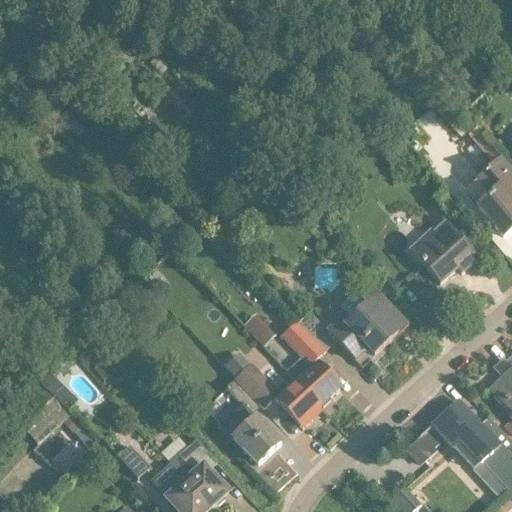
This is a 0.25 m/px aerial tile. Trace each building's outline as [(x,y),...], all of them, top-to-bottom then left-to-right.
[(118,40),(116,55),(130,57),(132,43),(118,40)] [(153,144),(166,134),(157,122),(144,132),(153,144)] [(477,131),(467,139),(492,167),(502,158),(477,131)] [(426,157),(420,163),(427,171),(434,165),(426,157)] [(503,240),(511,232),(511,179),(499,164),(475,185),(488,200),(476,210),(503,240)] [(477,262),(445,226),(433,236),(431,234),(408,255),(438,289),(455,274),(459,278),(477,262)] [(298,326),(325,356),(336,345),(361,372),(397,337),(390,330),(396,323),(369,295),(359,304),(355,300),(352,300),(342,309),(342,314),(346,318),(342,322),(340,320),(332,327),(313,311),(298,326)] [(264,350),(276,342),(261,319),(248,328),(264,350)] [(314,366),(325,356),(298,326),(281,341),(309,372),(294,386),(319,412),(339,393),(314,366)] [(143,357),(155,369),(170,354),(158,342),(143,357)] [(511,361),(507,367),(511,372),(488,395),(511,421),(511,361)] [(319,412),(294,386),(280,399),(252,368),(235,383),(260,410),(263,413),(274,403),(299,430),(319,412)] [(47,391),(55,383),(49,377),(41,385),(47,391)] [(38,450),(71,417),(36,383),(4,416),(38,450)] [(260,410),(235,383),(225,393),(244,413),(246,411),(251,418),(260,410)] [(511,498),(511,446),(487,420),(478,428),(458,406),(432,431),(452,451),(458,446),(479,468),(481,466),(504,490),(511,498)] [(279,449),(251,418),(246,411),(244,413),(233,422),(240,429),(230,438),(258,468),(279,449)] [(81,428),(72,418),(63,426),(72,436),(81,428)] [(511,422),(503,430),(511,439),(511,437),(511,422)] [(167,470),(205,511),(210,511),(214,509),(218,509),(224,504),(225,499),(227,496),(207,475),(217,466),(196,444),(167,470)] [(138,483),(139,482),(149,473),(129,450),(117,461),(138,483)] [(205,511),(167,470),(150,485),(164,501),(173,511),(205,511)] [(392,511),(420,511),(422,510),(404,490),(396,497),(397,498),(388,507),(392,511)]
